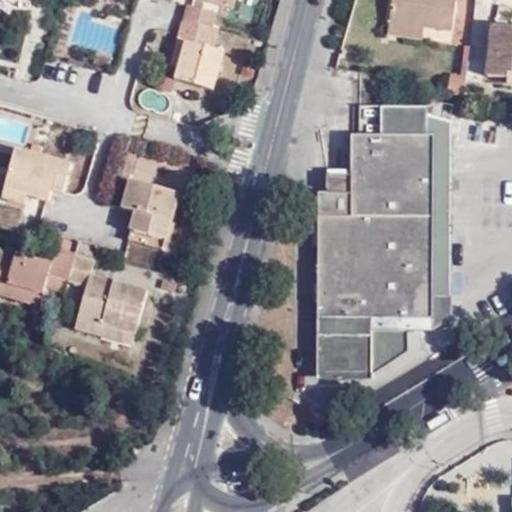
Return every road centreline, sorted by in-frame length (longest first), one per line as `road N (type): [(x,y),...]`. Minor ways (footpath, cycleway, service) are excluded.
road 1 (tertiary): [(257,192),(244,206),(189,426)]
road 2 (unclassified): [(334,453),(511,348)]
road 3 (tertiary): [(226,375),(261,211),(257,192)]
road 4 (tertiary): [(310,0),(263,163)]
road 5 (residential): [(263,163),(117,119)]
road 6 (residential): [(117,119),(0,84)]
